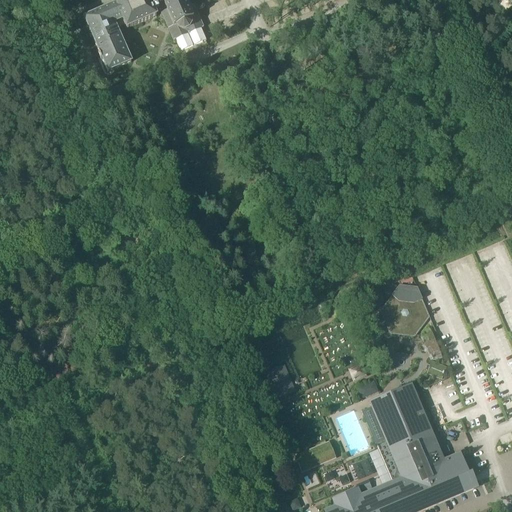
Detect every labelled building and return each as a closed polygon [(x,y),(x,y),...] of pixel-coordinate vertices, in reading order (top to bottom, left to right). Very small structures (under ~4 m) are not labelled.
[(128,0),(84,20),(108,74),(131,64),(114,26),(122,23),(126,32),(157,18),(155,13),(160,11),(174,42),(176,41),(181,52),(192,47),(191,45),(193,45),(194,46),(206,42),(201,30),(203,30),(193,8),(192,8),(188,0),(128,0)] [(222,64),(213,68),(219,83),(229,79),(222,64)] [(193,162),(205,158),(201,148),(189,153),(193,162)] [(400,289),(393,298),(398,301),(389,314),(395,328),(410,330),(420,317),(414,303),(420,301),(416,291),(400,289)] [(443,363),(428,327),(427,327),(422,334),(420,337),(420,340),(421,340),(422,341),(423,340),(424,343),(420,345),(420,347),(419,348),(423,353),(425,353),(427,352),(428,353),(430,356),(429,357),(429,359),(430,361),(431,361),(432,361),(434,361),(440,362),(443,363)] [(444,369),(432,364),(428,374),(440,379),(444,369)] [(354,382),(365,377),(360,367),(350,371),(354,382)] [(269,376),(278,396),(291,391),(283,370),(269,376)] [(336,508),(327,511),(412,511),(415,511),(472,487),(468,477),(460,456),(442,463),(426,424),(429,423),(416,392),(413,393),(410,387),(369,404),(372,411),(362,415),(363,416),(364,416),(376,444),(375,445),(375,446),(377,445),(393,484),(359,498),(356,491),(333,502),(336,508)] [(247,426),(247,428),(247,430),(248,433),(250,435),(252,436),(254,436),(257,436),(259,436),(261,434),(263,433),(264,430),(264,428),(264,426),(263,423),(261,422),(259,420),(257,420),(254,420),(252,420),(250,422),(248,423),(247,426)] [(327,445),(296,458),(303,472),(333,459),(327,445)]
